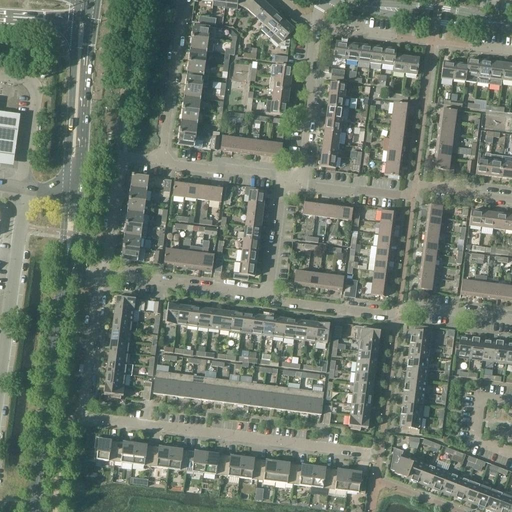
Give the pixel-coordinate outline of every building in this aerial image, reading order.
[(247,10),(256,18),(267,6),(260,0),(255,0),(254,2),(252,0),(245,0),(242,8),(247,10)] [(276,14),(267,6),(256,18),(265,26),(276,14)] [(284,22),(276,14),(265,26),(261,31),(269,38),(284,22)] [(294,30),(284,22),(269,38),(279,47),(288,48),(289,39),(287,37),(294,30)] [(193,26),(191,38),(218,42),(218,41),(214,41),(215,29),(193,26)] [(217,46),(218,42),(191,38),(190,50),(212,53),(213,45),(217,46)] [(333,59),(345,61),(348,44),(335,43),(333,59)] [(360,46),(348,44),(345,61),(357,62),(360,46)] [(357,62),(369,64),(371,47),(360,46),(357,62)] [(369,64),(381,65),(383,49),(371,47),(369,64)] [(381,65),(393,67),(395,51),(383,49),(381,65)] [(212,53),(190,50),(188,62),(205,64),(206,53),(212,53)] [(396,51),(395,51),(393,67),(392,73),(404,74),(406,58),(395,57),(396,51)] [(406,58),(404,74),(417,76),(419,60),(406,58)] [(478,61),(467,60),(466,66),(464,82),(476,83),(478,61)] [(491,63),(478,61),(476,83),(488,85),(491,63)] [(188,62),(187,74),(203,76),(205,64),(188,62)] [(443,63),(440,79),(452,81),(454,64),(443,63)] [(502,64),(491,63),(488,85),(499,87),(500,81),(502,64)] [(452,81),(464,82),(466,66),(454,64),(452,81)] [(500,81),(511,82),(511,65),(502,64),(500,81)] [(276,66),(275,79),(290,81),(292,68),(276,66)] [(331,80),(343,82),(344,72),(332,70),(331,80)] [(202,88),(203,76),(187,74),(185,86),(202,88)] [(269,90),(273,91),(289,92),(290,81),(275,79),(270,78),(269,90)] [(330,83),(329,96),(344,98),(346,85),(330,83)] [(185,86),(184,98),(200,100),(202,88),(185,86)] [(273,91),(272,102),(287,104),(289,92),(273,91)] [(329,96),(327,108),(343,110),(344,98),(329,96)] [(184,98),(182,110),(199,112),(200,100),(184,98)] [(287,104),(272,102),(267,101),(265,114),(286,117),(287,104)] [(409,106),(393,104),(392,116),(407,118),(409,106)] [(341,121),(343,110),(327,108),(326,120),(341,121)] [(197,124),(199,112),(182,110),(181,122),(197,124)] [(441,110),(439,121),(455,124),(456,112),(441,110)] [(0,166),(9,168),(15,118),(0,115),(0,166)] [(392,116),(390,128),(406,130),(407,118),(392,116)] [(326,120),(324,131),(340,133),(340,127),(347,128),(348,122),(341,121),(326,120)] [(439,121),(437,134),(458,136),(460,124),(455,124),(439,121)] [(195,136),(197,124),(181,122),(179,134),(195,136)] [(390,128),(389,140),(404,142),(406,130),(390,128)] [(324,131),(323,143),(338,145),(340,133),(324,131)] [(200,136),(195,136),(179,134),(177,146),(194,148),(195,141),(200,142),(200,136)] [(437,134),(436,145),(457,148),(458,136),(437,134)] [(220,151),(232,153),(234,139),(222,138),(220,151)] [(246,141),(234,139),(232,153),(244,154),(246,141)] [(403,153),(404,142),(389,140),(387,151),(403,153)] [(244,154),(256,156),(258,142),(246,141),(244,154)] [(270,144),(258,142),(256,156),(268,158),(270,144)] [(337,157),(338,145),(323,143),(321,155),(337,157)] [(282,145),(270,144),(268,158),(280,159),(282,145)] [(456,154),(457,148),(436,145),(434,157),(450,159),(451,153),(456,154)] [(382,163),(386,163),(401,165),(403,153),(387,151),(383,151),(382,163)] [(337,157),(321,155),(319,167),(335,169),(337,157)] [(475,175),(487,177),(490,157),(490,156),(485,155),(484,161),(477,160),(475,175)] [(449,166),(450,159),(434,157),(433,170),(445,172),(445,174),(453,175),(454,167),(449,166)] [(501,158),(490,157),(487,177),(499,178),(501,158)] [(511,180),(511,170),(511,158),(502,157),(499,178),(511,180)] [(359,172),(360,160),(353,159),(351,171),(359,172)] [(400,178),(401,165),(386,163),(384,176),(400,178)] [(132,176),(130,188),(146,190),(148,178),(132,176)] [(172,197),(184,199),(186,183),(174,182),(172,197)] [(198,185),(186,183),(184,199),(196,200),(198,185)] [(210,186),(198,185),(196,200),(208,202),(210,186)] [(222,188),(210,186),(208,202),(220,203),(222,188)] [(145,202),(146,190),(130,188),(128,200),(145,202)] [(225,188),(224,200),(230,201),(231,197),(235,198),(236,191),(232,190),(232,189),(225,188)] [(249,197),(248,203),(263,205),(265,193),(263,193),(263,190),(245,188),(244,196),(249,197)] [(128,200),(127,212),(143,214),(145,202),(128,200)] [(317,203),(304,202),(302,215),(315,217),(317,203)] [(248,203),(246,215),(262,217),(263,205),(248,203)] [(315,217),(327,219),(329,205),(317,203),(315,217)] [(327,219),(339,220),(341,206),(329,205),(327,219)] [(352,208),(341,206),(339,220),(351,222),(352,208)] [(428,206),(427,218),(440,220),(442,207),(428,206)] [(469,227),(481,228),(483,213),(471,211),(469,227)] [(127,212),(125,224),(142,226),(143,214),(127,212)] [(381,212),(380,224),(393,226),(395,214),(381,212)] [(495,214),(483,213),(481,228),(493,230),(495,214)] [(493,230),(505,231),(507,216),(495,214),(493,230)] [(260,229),(262,217),(246,215),(245,227),(260,229)] [(439,232),(440,220),(427,218),(425,230),(439,232)] [(124,236),(140,238),(146,238),(147,227),(142,226),(125,224),(124,236)] [(392,237),(393,226),(380,224),(378,236),(392,237)] [(259,241),(260,229),(245,227),(244,234),(238,233),(237,238),(243,239),(259,241)] [(217,230),(205,228),(204,233),(204,235),(216,237),(217,230)] [(437,243),(439,232),(425,230),(424,241),(437,243)] [(144,251),(145,238),(124,236),(122,248),(139,250),(144,251)] [(378,236),(377,248),(390,249),(392,237),(378,236)] [(243,239),(242,251),(257,253),(259,241),(243,239)] [(436,255),(437,243),(424,241),(422,253),(436,255)] [(501,256),(501,255),(502,251),(503,247),(503,246),(497,246),(497,248),(490,248),(489,254),(501,256)] [(502,251),(501,255),(501,256),(511,256),(511,248),(503,247),(502,251)] [(137,262),(139,250),(122,248),(121,260),(137,262)] [(187,271),(194,272),(194,270),(199,270),(202,249),(190,248),(189,253),(187,269),(187,271)] [(377,248),(375,260),(389,261),(390,249),(377,248)] [(202,249),(199,270),(204,271),(204,273),(211,274),(214,256),(207,256),(208,250),(202,249)] [(163,266),(175,267),(177,252),(165,250),(163,266)] [(242,251),(240,263),(256,265),(257,253),(242,251)] [(189,253),(177,252),(175,267),(187,269),(189,253)] [(422,253),(420,266),(434,267),(436,255),(422,253)] [(387,273),(389,261),(375,260),(374,271),(387,273)] [(254,277),(256,265),(240,263),(239,275),(234,274),(233,280),(247,282),(248,277),(254,277)] [(420,266),(419,277),(433,279),(434,267),(420,266)] [(374,271),(372,283),(386,285),(387,273),(374,271)] [(293,286),(306,287),(308,274),(295,272),(293,286)] [(320,275),(308,274),(306,287),(318,289),(320,275)] [(318,289),(329,290),(331,277),(320,275),(318,289)] [(343,278),(331,277),(329,290),(342,292),(343,278)] [(431,292),(433,279),(419,277),(417,290),(431,292)] [(460,295),(472,297),(474,283),(462,281),(460,295)] [(384,298),(386,285),(372,283),(370,296),(384,298)] [(472,297),(484,298),(486,285),(474,283),(472,297)] [(498,286),(486,285),(484,298),(496,300),(498,286)] [(496,300),(508,301),(510,288),(498,286),(496,300)] [(116,298),(115,309),(134,312),(140,313),(141,301),(133,300),(133,298),(118,296),(118,298),(116,298)] [(155,303),(153,314),(160,315),(162,304),(155,303)] [(165,324),(176,326),(178,306),(167,305),(166,312),(164,312),(163,322),(165,322),(165,324)] [(189,308),(178,306),(176,326),(187,327),(189,308)] [(200,309),(189,308),(187,327),(197,328),(200,309)] [(132,322),(134,312),(115,309),(113,320),(132,322)] [(211,311),(200,309),(197,328),(208,330),(211,311)] [(208,330),(219,331),(221,312),(211,311),(208,330)] [(219,331),(230,332),(232,313),(221,312),(219,331)] [(243,315),(232,313),(230,332),(240,334),(243,315)] [(253,316),(243,315),(240,334),(251,335),(253,316)] [(264,317),(253,316),(251,335),(262,336),(264,317)] [(262,336),(272,338),(275,319),(264,317),(262,336)] [(272,338),(283,339),(286,320),(275,319),(272,338)] [(112,331),(131,333),(135,334),(137,323),(132,322),(113,320),(112,331)] [(283,339),(294,341),(296,322),(286,320),(283,339)] [(307,323),(296,322),(294,341),(305,342),(307,323)] [(318,324),(307,323),(305,342),(315,343),(318,324)] [(329,326),(318,324),(315,343),(326,345),(327,343),(329,343),(331,333),(328,333),(329,326)] [(411,337),(410,344),(430,346),(433,329),(415,326),(414,332),(412,332),(411,337)] [(335,327),(333,338),(340,339),(342,328),(335,327)] [(356,341),(359,341),(359,342),(378,344),(380,333),(378,333),(378,330),(355,327),(354,330),(357,331),(356,341)] [(447,337),(445,348),(452,349),(454,331),(448,330),(447,337)] [(112,331),(110,341),(129,344),(131,333),(112,331)] [(470,359),(472,340),(472,339),(460,338),(459,345),(456,344),(454,357),(470,359)] [(470,359),(482,361),(484,341),(479,340),(472,339),(472,340),(470,359)] [(110,341),(109,352),(128,355),(129,344),(110,341)] [(494,362),(496,343),(484,341),(482,361),(494,362)] [(377,355),(378,344),(359,342),(358,352),(377,355)] [(496,342),(496,343),(494,362),(506,364),(508,344),(503,343),(496,342)] [(430,346),(410,344),(409,356),(429,358),(430,346)] [(109,352),(108,363),(127,365),(128,355),(109,352)] [(358,352),(356,363),(375,365),(377,355),(358,352)] [(407,368),(427,370),(429,358),(409,356),(408,361),(407,368)] [(125,376),(127,365),(108,363),(106,374),(125,376)] [(356,363),(355,374),(374,376),(375,365),(356,363)] [(426,382),(427,370),(407,368),(406,380),(426,382)] [(491,382),(492,377),(492,372),(487,371),(486,376),(484,376),(483,381),(491,382)] [(156,372),(153,395),(165,397),(168,374),(156,372)] [(106,374),(105,384),(124,387),(125,376),(106,374)] [(165,397),(177,398),(180,375),(168,374),(165,397)] [(373,387),(374,376),(355,374),(354,384),(373,387)] [(192,377),(180,375),(177,398),(189,400),(192,377)] [(204,378),(192,377),(189,400),(201,401),(204,378)] [(201,401),(213,403),(216,380),(204,378),(201,401)] [(228,381),(216,380),(213,403),(225,404),(228,381)] [(424,394),(426,382),(406,380),(405,385),(404,392),(404,391),(424,394)] [(240,383),(228,381),(225,404),(237,406),(240,383)] [(252,384),(240,383),(237,406),(249,407),(252,384)] [(123,398),(124,387),(105,384),(104,395),(111,396),(110,399),(120,400),(121,398),(123,398)] [(249,407),(261,409),(264,386),(252,384),(249,407)] [(354,384),(352,395),(371,398),(373,387),(354,384)] [(261,409),(273,410),(276,387),(264,386),(261,409)] [(287,389),(276,387),(273,410),(284,412),(287,389)] [(149,401),(150,390),(144,389),(142,400),(149,401)] [(299,390),(287,389),(284,412),(297,413),(299,390)] [(312,392),(299,390),(297,413),(309,415),(312,392)] [(404,392),(403,403),(423,406),(424,394),(404,391),(404,392)] [(323,394),(312,392),(309,415),(320,416),(323,394)] [(352,395),(351,406),(370,408),(371,398),(352,395)] [(401,416),(401,415),(421,418),(423,406),(403,403),(402,409),(401,416)] [(369,419),(370,408),(351,406),(350,417),(369,419)] [(329,425),(331,414),(324,413),(322,425),(329,425)] [(420,430),(421,418),(401,415),(401,416),(400,428),(400,433),(399,433),(399,434),(422,437),(422,436),(418,435),(419,430),(420,430)] [(367,430),(369,419),(350,417),(348,428),(350,428),(350,431),(360,432),(360,429),(367,430)] [(96,460),(114,463),(117,443),(106,441),(106,440),(95,438),(94,449),(97,450),(96,460)] [(114,463),(132,465),(135,443),(128,442),(127,444),(117,443),(114,463)] [(142,444),(135,443),(132,465),(150,467),(152,448),(142,446),(142,444)] [(163,449),(152,448),(150,467),(168,470),(171,448),(163,447),(163,449)] [(168,470),(186,472),(188,452),(178,451),(178,449),(171,448),(168,470)] [(394,474),(406,479),(413,460),(402,456),(403,452),(394,449),(390,471),(395,472),(394,474)] [(186,472),(204,474),(206,453),(199,452),(199,453),(188,452),(186,472)] [(214,453),(206,453),(204,474),(221,477),(224,457),(213,455),(214,453)] [(221,477),(239,479),(242,457),(235,456),(234,458),(224,457),(221,477)] [(239,479),(257,481),(260,461),(249,460),(249,458),(242,457),(239,479)] [(424,464),(413,460),(406,479),(411,481),(410,481),(417,484),(417,483),(424,464)] [(257,481),(275,483),(278,462),(270,461),(270,462),(260,461),(257,481)] [(275,483),(293,486),(295,466),(285,464),(285,462),(278,462),(275,483)] [(435,469),(424,464),(417,483),(428,487),(435,469)] [(306,467),(295,466),(293,486),(311,488),(313,466),(306,465),(306,467)] [(311,488),(328,490),(331,470),(320,469),(321,467),(313,466),(311,488)] [(440,492),(439,492),(446,473),(435,469),(428,487),(433,489),(433,490),(439,492),(440,492)] [(328,490),(346,493),(349,471),(342,470),(342,472),(331,470),(328,490)] [(356,472),(349,471),(346,493),(365,495),(367,475),(356,473),(356,472)] [(440,492),(450,496),(458,477),(446,473),(439,492),(440,492)] [(469,481),(458,477),(450,496),(455,498),(462,501),(462,500),(469,481)] [(462,500),(473,504),(480,486),(469,481),(462,500)] [(484,509),(491,490),(480,486),(473,504),(478,506),(478,507),(484,509)] [(484,509),(493,511),(495,511),(502,494),(491,490),(484,509)] [(508,511),(511,502),(511,497),(502,494),(495,511),(508,511)]
